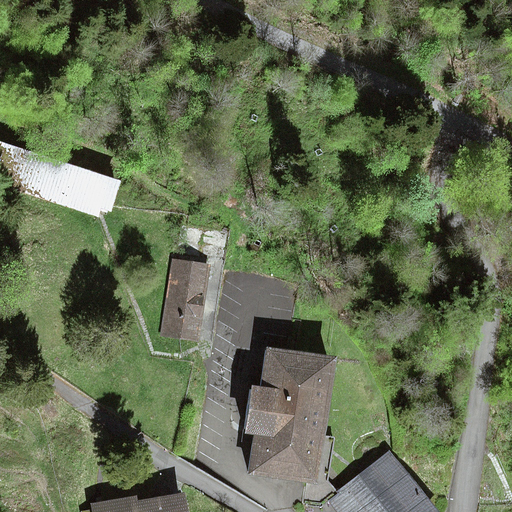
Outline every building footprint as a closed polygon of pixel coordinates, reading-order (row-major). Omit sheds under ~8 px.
[(119,182),(7,146),(0,166),(0,189),(105,224),(119,182)] [(217,268),(168,258),(153,332),(201,342),(217,268)] [(337,359),(271,351),(257,470),(323,478),(337,359)] [(439,511),(391,454),(332,504),(338,511),(439,511)] [(192,511),(189,488),(100,501),(101,511),(192,511)]
